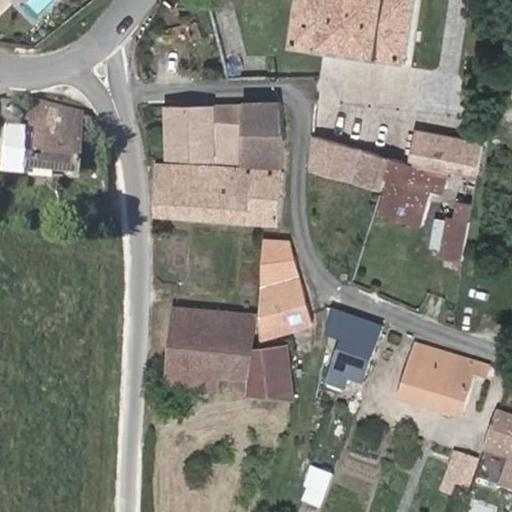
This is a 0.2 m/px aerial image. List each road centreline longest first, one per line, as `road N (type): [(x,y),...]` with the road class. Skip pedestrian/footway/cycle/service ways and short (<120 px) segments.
road 1 (residential): [(511,354),(404,320),(334,285),(313,262),(303,227),(302,130),(283,92),(268,86),(110,94)]
road 2 (residential): [(129,511),(137,178),(110,94)]
